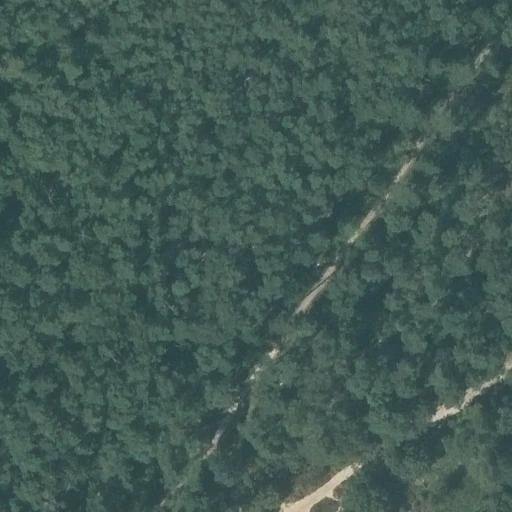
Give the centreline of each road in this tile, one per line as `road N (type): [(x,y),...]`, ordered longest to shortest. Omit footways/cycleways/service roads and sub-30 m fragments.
road 1 (unknown): [(496,0),(216,423)]
road 2 (track): [(289,511),(383,456),(511,361)]
